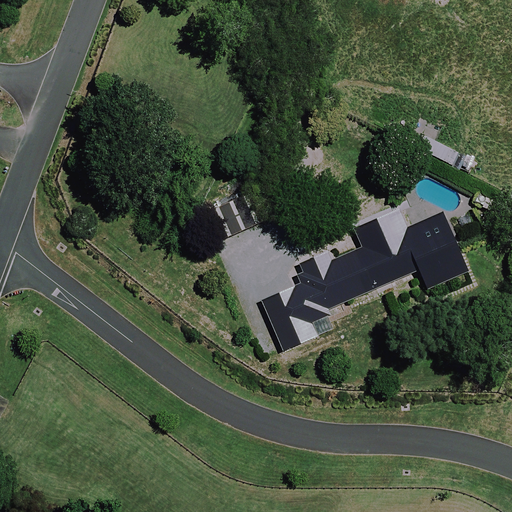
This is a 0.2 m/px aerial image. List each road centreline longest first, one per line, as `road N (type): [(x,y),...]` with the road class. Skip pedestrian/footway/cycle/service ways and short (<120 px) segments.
road 1 (residential): [(0,246),(221,406),(300,432),(463,446),(511,462)]
road 2 (residential): [(87,0),(0,238)]
